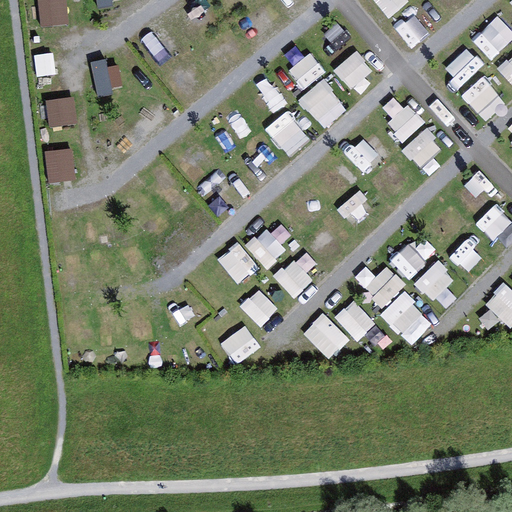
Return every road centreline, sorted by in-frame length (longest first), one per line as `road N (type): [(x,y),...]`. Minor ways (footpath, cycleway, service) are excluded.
road 1 (track): [(0,496),(50,486),(326,476),(511,449)]
road 2 (track): [(12,0),(62,389),(63,433),(50,486)]
